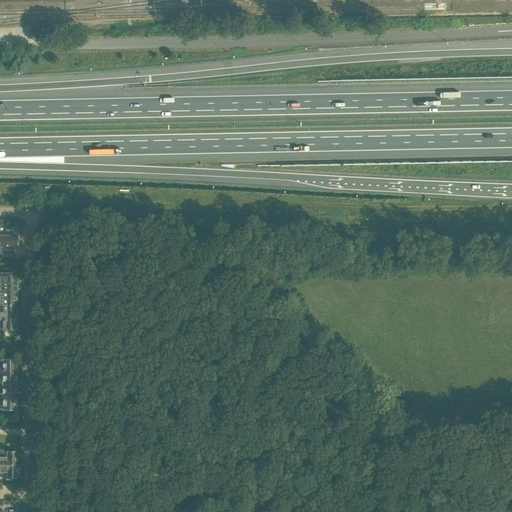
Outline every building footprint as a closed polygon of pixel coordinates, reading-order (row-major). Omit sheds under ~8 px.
[(0,253),(14,253),(14,247),(17,247),(17,236),(0,236),(0,253)] [(0,288),(8,288),(8,291),(12,291),(12,292),(17,292),(17,280),(14,280),(14,273),(0,273),(0,288)] [(8,291),(8,288),(0,288),(0,303),(17,304),(17,292),(12,292),(12,291),(8,291)] [(17,304),(0,303),(0,319),(5,320),(5,317),(17,317),(17,304)] [(15,329),(17,329),(17,317),(5,317),(5,320),(0,319),(0,328),(3,328),(3,329),(4,329),(4,336),(15,336),(15,329)] [(17,372),(17,360),(3,360),(3,361),(0,360),(0,369),(3,369),(3,373),(17,372)] [(3,373),(3,369),(0,369),(0,374),(3,375),(3,384),(17,384),(17,372),(3,373)] [(17,397),(17,384),(3,384),(3,394),(0,394),(0,399),(2,399),(5,399),(5,397),(17,397)] [(17,409),(17,397),(5,397),(5,399),(2,399),(0,399),(0,407),(2,408),(2,409),(17,409)] [(14,422),(14,413),(4,414),(4,422),(14,422)] [(4,452),(4,450),(0,449),(0,464),(17,464),(17,452),(4,452)] [(16,477),(17,464),(0,464),(0,476),(7,477),(16,477)]
